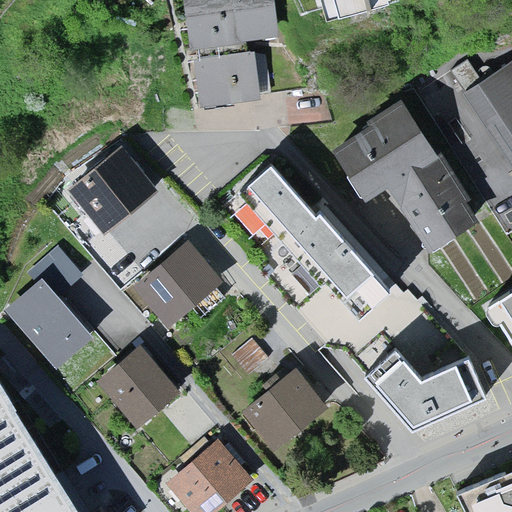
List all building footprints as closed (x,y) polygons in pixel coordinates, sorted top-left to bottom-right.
[(263,0),(189,0),(202,99),(278,91),(263,0)] [(320,0),(327,21),(396,2),(395,0),(320,0)] [(511,61),(470,90),(511,153),(511,61)] [(410,94),(331,144),(367,199),(393,182),(435,248),(488,215),(410,94)] [(160,188),(123,143),(69,188),(106,232),(160,188)] [(399,296),(272,161),(243,188),(273,220),(241,250),(416,436),(494,402),(474,356),(409,286),(399,296)] [(223,278),(190,238),(137,281),(171,321),(223,278)] [(45,282),(12,309),(58,363),(97,331),(67,295),(90,276),(61,241),(31,266),(45,282)] [(198,304),(207,313),(225,295),(216,286),(198,304)] [(511,295),(489,310),(511,346),(511,295)] [(253,335),(232,351),(252,375),(272,358),(253,335)] [(188,388),(147,339),(100,378),(141,427),(188,388)] [(299,368),(247,409),(275,446),(328,405),(299,368)] [(0,511),(83,511),(0,378),(0,511)] [(215,511),(259,474),(222,432),(168,480),(196,511),(215,511)] [(511,511),(511,469),(463,489),(472,511),(511,511)]
